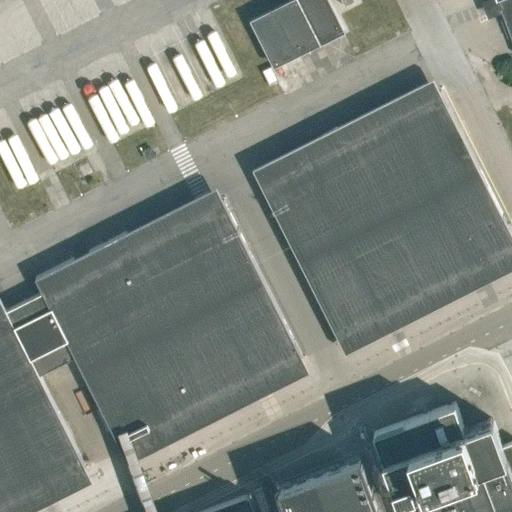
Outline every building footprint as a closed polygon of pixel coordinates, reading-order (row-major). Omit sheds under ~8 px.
[(292,0),(253,20),(275,65),(343,31),(327,0),(292,0)] [(511,0),(496,0),(511,42),(511,0)] [(259,183),(337,339),(511,251),(511,236),(440,93),(259,183)] [(27,165),(8,130),(0,134),(0,159),(9,176),(27,165)] [(43,292),(75,356),(121,447),(302,357),(220,194),(39,285),(43,292)] [(75,356),(43,292),(6,311),(38,375),(75,356)] [(38,375),(6,311),(2,304),(0,304),(0,508),(84,466),(38,375)] [(385,459),(404,511),(511,511),(511,430),(511,429),(495,435),(490,421),(466,429),(455,401),(374,430),(385,459)] [(384,511),(364,455),(280,485),(289,511),(257,511),(251,496),(206,511),(384,511)]
